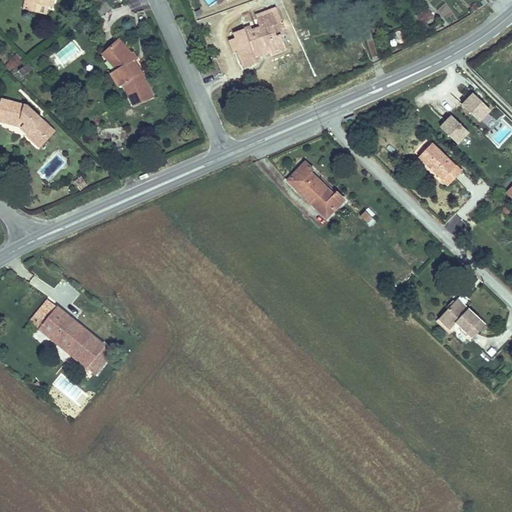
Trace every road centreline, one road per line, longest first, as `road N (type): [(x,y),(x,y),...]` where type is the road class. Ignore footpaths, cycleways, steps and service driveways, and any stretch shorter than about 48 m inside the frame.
road 1 (residential): [(329,116),(511,299)]
road 2 (tertiary): [(32,241),(227,160)]
road 3 (tertiary): [(223,152),(32,241)]
road 4 (residential): [(157,0),(223,152)]
road 5 (tertiary): [(456,52),(324,108)]
road 6 (tertiary): [(329,116),(456,52)]
